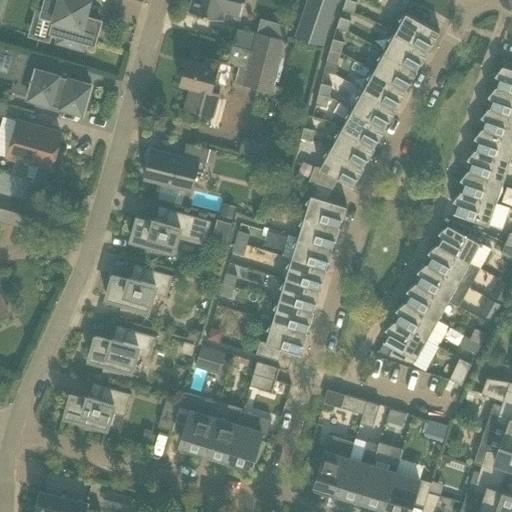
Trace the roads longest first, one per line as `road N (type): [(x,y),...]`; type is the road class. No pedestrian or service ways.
road 1 (residential): [(266,505),(339,260),(470,0)]
road 2 (residential): [(15,432),(96,236),(161,0)]
road 3 (residential): [(266,505),(15,432)]
